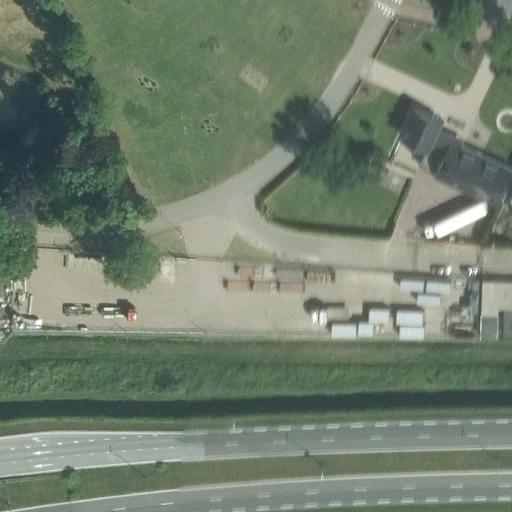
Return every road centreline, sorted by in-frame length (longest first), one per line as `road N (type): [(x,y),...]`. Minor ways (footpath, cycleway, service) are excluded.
road 1 (primary): [(511,435),(172,448),(0,467)]
road 2 (primary): [(173,511),(511,493)]
road 3 (unclassified): [(477,258),(296,249),(265,237),(228,193)]
road 4 (unclassified): [(228,193),(305,134),(389,0)]
road 5 (unclassified): [(228,193),(124,226),(0,223)]
